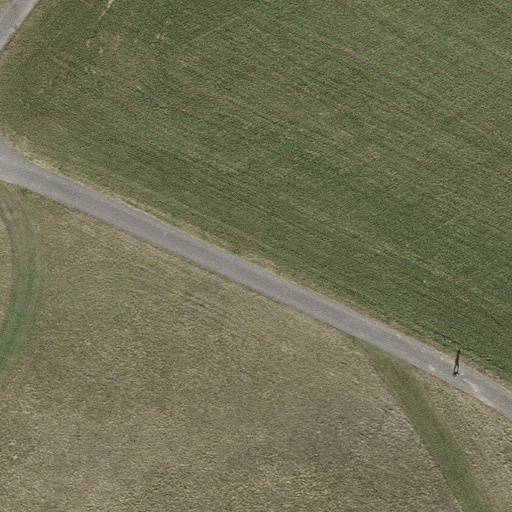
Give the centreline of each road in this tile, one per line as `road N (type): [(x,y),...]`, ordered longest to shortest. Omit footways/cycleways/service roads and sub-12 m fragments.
road 1 (track): [(0,155),(469,379),(511,413)]
road 2 (track): [(19,164),(37,281),(0,348)]
